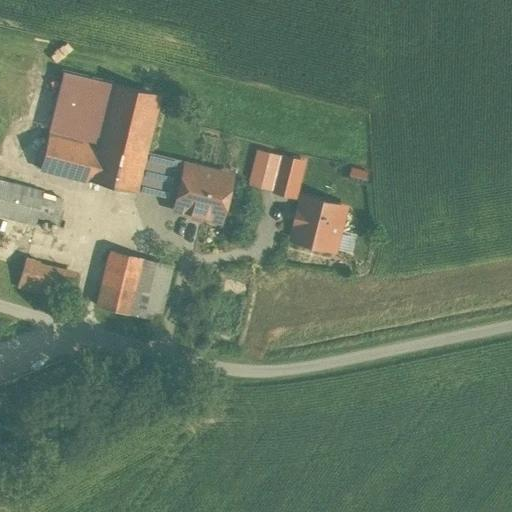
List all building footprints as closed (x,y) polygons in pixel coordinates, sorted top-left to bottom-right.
[(161,94),(111,82),(99,132),(148,144),(161,94)] [(99,132),(97,138),(91,136),(90,140),(51,131),(40,174),(69,181),(71,175),(119,187),(117,197),(134,201),(138,188),(144,164),(146,155),(148,144),(99,132)] [(231,176),(146,155),(144,164),(167,170),(161,194),(176,198),(174,208),(221,219),(231,176)] [(304,160),(286,156),(277,191),(296,195),(304,160)] [(167,170),(144,164),(138,188),(161,194),(167,170)] [(43,192),(0,181),(0,215),(28,222),(27,226),(32,227),(33,223),(35,224),(43,192)] [(345,206),(306,196),(302,211),(300,211),(297,223),(299,223),(295,238),(335,248),(345,206)] [(144,258),(111,250),(98,305),(130,313),(144,258)] [(172,265),(144,258),(130,313),(158,320),(172,265)] [(74,282),(22,269),(18,285),(70,298),(74,282)]
